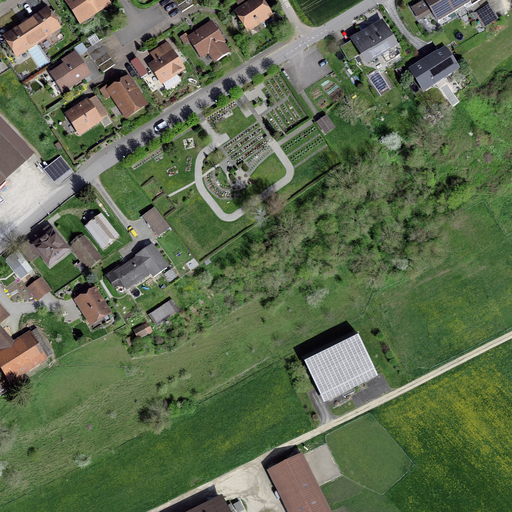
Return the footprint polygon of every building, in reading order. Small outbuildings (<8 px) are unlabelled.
[(65,0),(80,21),(91,13),(93,15),(108,5),(105,0),(65,0)] [(182,12),(194,4),(191,0),(173,0),(176,4),(180,10),(182,12)] [(255,0),(236,13),(247,28),(256,22),(257,24),(270,16),(260,0),(255,0)] [(424,0),(426,1),(413,9),(418,17),(431,10),(436,19),(445,14),(446,16),(469,2),(471,6),(480,0),(424,0)] [(489,5),(476,13),(484,27),(497,19),(489,5)] [(38,42),(64,24),(56,12),(50,16),(47,10),(26,24),(38,42)] [(190,41),(201,57),(211,51),(218,60),(229,53),(223,43),(224,42),(211,23),(189,38),(186,34),(181,38),(185,44),(190,41)] [(17,56),(38,42),(26,24),(5,38),(8,43),(3,47),(11,59),(17,56)] [(353,41),(361,54),(365,52),(370,61),(381,54),(386,63),(400,54),(383,25),(372,32),(371,30),(353,41)] [(99,41),(87,50),(103,73),(115,65),(113,62),(109,56),(105,50),(101,44),(99,41)] [(157,61),(151,65),(166,88),(169,89),(178,83),(179,80),(175,75),(182,70),(166,45),(152,53),(157,61)] [(444,51),(413,71),(424,89),(456,69),(444,51)] [(58,83),(62,81),(68,89),(88,75),(74,54),(63,61),(66,65),(52,74),(58,83)] [(143,100),(128,78),(109,90),(106,86),(100,90),(106,99),(112,95),(124,113),(143,100)] [(67,115),(79,134),(100,120),(98,118),(106,113),(95,97),(88,102),(87,101),(67,115)] [(326,117),(318,123),(326,134),(334,128),(326,117)] [(0,184),(17,168),(0,149),(0,184)] [(154,208),(143,217),(158,236),(169,228),(154,208)] [(36,246),(49,262),(56,257),(57,259),(61,256),(60,254),(65,250),(48,229),(38,237),(42,242),(36,246)] [(84,239),(74,246),(90,266),(99,258),(84,239)] [(30,260),(38,254),(29,243),(21,250),(30,260)] [(151,246),(138,255),(139,258),(121,270),(119,268),(107,276),(117,292),(119,290),(122,292),(150,273),(154,277),(167,268),(151,246)] [(29,288),(38,300),(50,291),(41,279),(29,288)] [(75,295),(92,321),(102,315),(106,323),(111,320),(90,285),(75,295)] [(167,303),(152,314),(157,322),(173,312),(167,303)] [(134,332),(137,338),(146,333),(143,327),(134,332)] [(10,341),(0,328),(0,364),(10,381),(45,359),(29,334),(12,345),(10,341)] [(304,358),(319,387),(322,386),(329,399),(359,384),(354,374),(370,366),(354,333),(304,358)] [(327,511),(300,456),(271,471),(291,511),(327,511)]
